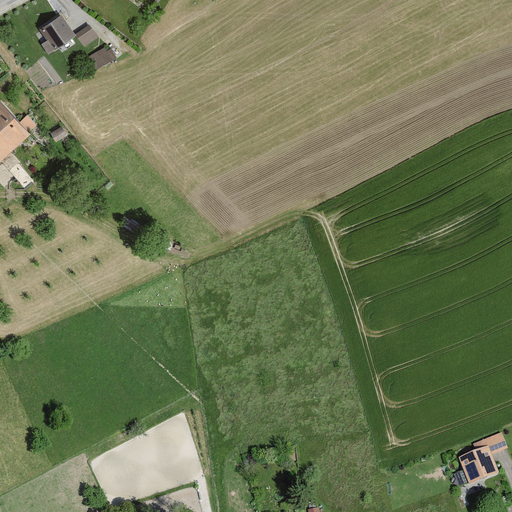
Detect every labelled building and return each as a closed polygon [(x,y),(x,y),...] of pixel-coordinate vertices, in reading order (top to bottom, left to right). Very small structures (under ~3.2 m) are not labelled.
[(61,18),(43,31),(49,40),(43,45),(49,53),(74,36),(61,18)] [(97,37),(89,26),(77,36),(85,46),(97,37)] [(104,50),(88,58),(95,70),(116,58),(111,50),(106,53),(104,50)] [(0,164),(34,133),(2,100),(0,101),(0,164)] [(506,447),(501,435),(476,445),(478,450),(460,458),(469,482),(497,471),(490,454),(506,447)]
